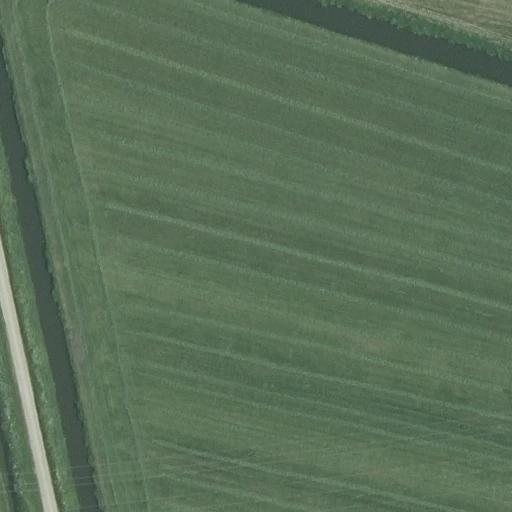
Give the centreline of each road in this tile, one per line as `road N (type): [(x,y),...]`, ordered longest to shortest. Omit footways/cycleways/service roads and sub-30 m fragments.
road 1 (unclassified): [(49,511),(0,277)]
road 2 (track): [(379,0),(511,42)]
